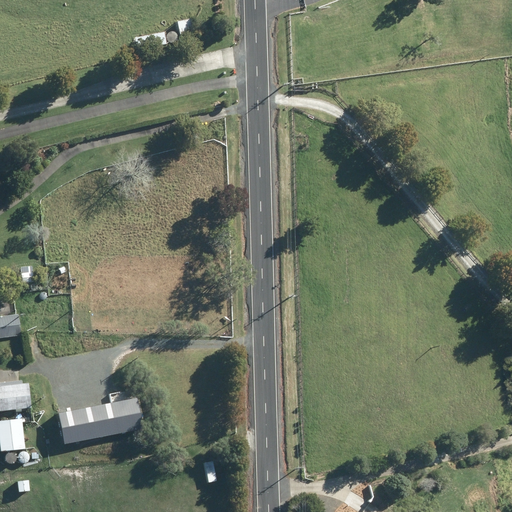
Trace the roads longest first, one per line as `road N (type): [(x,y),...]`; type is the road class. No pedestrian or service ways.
road 1 (unclassified): [(268,511),(254,0)]
road 2 (unknown): [(256,49),(0,117)]
